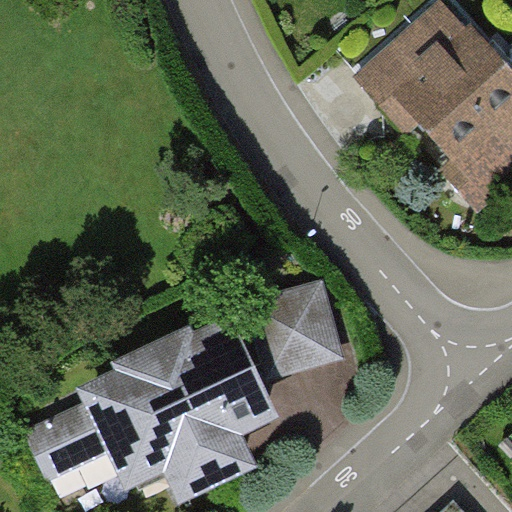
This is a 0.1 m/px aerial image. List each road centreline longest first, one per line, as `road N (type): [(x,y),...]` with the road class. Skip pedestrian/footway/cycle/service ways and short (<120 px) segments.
road 1 (residential): [(203,0),(228,62),(282,151),(475,381)]
road 2 (residential): [(475,381),(331,511)]
